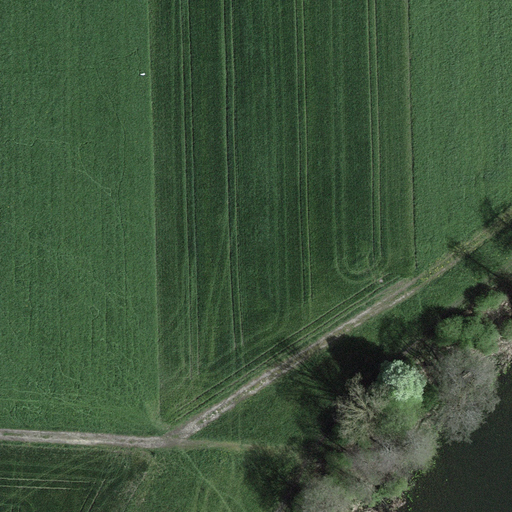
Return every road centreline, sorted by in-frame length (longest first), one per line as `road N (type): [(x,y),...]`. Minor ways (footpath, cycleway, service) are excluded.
road 1 (track): [(161,442),(511,216)]
road 2 (track): [(0,432),(161,442)]
